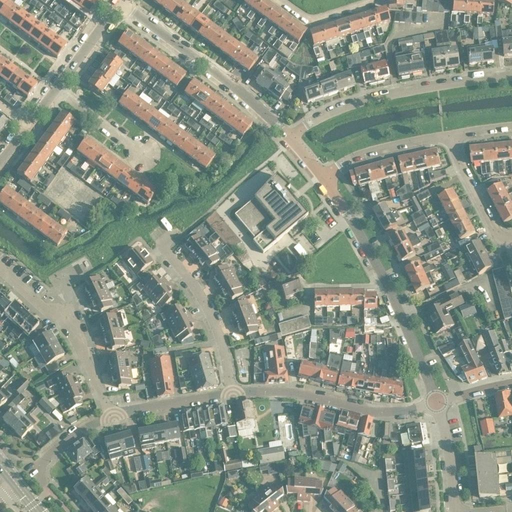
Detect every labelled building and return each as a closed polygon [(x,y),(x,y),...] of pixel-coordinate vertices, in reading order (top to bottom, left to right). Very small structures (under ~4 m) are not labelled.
[(0,0),(0,12),(8,2),(5,0),(0,0)] [(9,0),(8,2),(0,12),(0,15),(8,22),(18,9),(13,5),(14,4),(9,0)] [(94,0),(84,0),(79,8),(77,9),(82,13),(83,11),(88,15),(98,2),(94,0)] [(180,1),(178,0),(166,0),(161,7),(170,14),(180,1)] [(246,0),(244,3),(255,11),(263,0),(246,0)] [(264,0),(263,0),(255,11),(266,19),(274,8),(264,0)] [(388,0),(389,1),(388,7),(402,8),(402,9),(405,9),(405,10),(412,10),(413,5),(406,5),(406,1),(403,1),(403,0),(388,0)] [(466,0),(453,0),(452,12),(466,13),(466,0)] [(480,0),(479,0),(466,0),(466,13),(479,14),(480,0)] [(493,1),(480,0),(479,14),(492,15),(493,1)] [(190,9),(180,1),(170,14),(180,21),(190,9)] [(219,10),(222,6),(216,1),(213,6),(219,10)] [(38,2),(34,7),(40,10),(43,6),(38,2)] [(59,14),(62,10),(57,6),(53,10),(59,14)] [(227,9),(222,6),(219,10),(223,14),(227,9)] [(19,7),(18,9),(8,22),(18,29),(27,16),(22,12),(24,11),(19,7)] [(274,8),(266,19),(276,27),(285,15),(274,8)] [(385,8),(371,13),(375,26),(389,22),(385,8)] [(190,9),(180,21),(190,29),(199,16),(190,9)] [(62,10),(59,14),(64,18),(67,14),(62,10)] [(54,21),(57,16),(52,13),(48,17),(54,21)] [(375,26),(371,13),(358,17),(362,30),(375,26)] [(29,15),(27,16),(18,29),(28,36),(37,23),(32,20),(33,18),(29,15)] [(285,15),(276,27),(287,35),(295,23),(285,15)] [(62,20),(57,16),(54,21),(59,25),(62,20)] [(199,16),(190,29),(199,36),(209,23),(199,16)] [(74,26),(78,21),(72,17),(69,22),(74,26)] [(358,17),(346,21),(350,34),(362,30),(358,17)] [(261,19),(257,25),(261,28),(265,22),(261,19)] [(346,21),(333,25),(337,38),(350,34),(346,21)] [(511,30),(506,31),(501,32),(500,21),(494,22),(495,27),(494,27),(494,29),(496,41),(501,40),(503,56),(511,55),(511,30)] [(38,22),(37,23),(28,36),(37,43),(47,30),(42,27),(43,25),(38,22)] [(209,23),(199,36),(209,43),(219,30),(209,23)] [(295,23),(287,35),(292,39),(290,41),(293,43),(289,49),(293,52),(299,44),(298,43),(306,31),(295,23)] [(69,32),(72,28),(67,24),(63,28),(69,32)] [(333,25),(321,28),(325,42),(326,45),(327,52),(328,52),(330,60),(336,58),(333,49),(332,50),(331,46),(339,44),(337,38),(333,25)] [(272,27),(267,33),(272,36),(276,30),(272,27)] [(321,28),(309,32),(313,45),(312,46),(313,49),(315,56),(320,54),(318,47),(320,46),(319,44),(325,42),(321,28)] [(48,29),(47,30),(37,43),(47,50),(56,38),(51,34),(53,32),(48,29)] [(219,30),(209,43),(219,50),(228,37),(219,30)] [(127,51),(137,39),(127,31),(118,44),(127,51)] [(363,33),(367,44),(372,43),(368,31),(363,33)] [(446,32),(440,33),(446,68),(447,68),(447,70),(457,68),(457,67),(458,66),(456,48),(449,49),(446,32)] [(446,68),(440,33),(434,33),(436,51),(431,52),(433,70),(434,70),(435,72),(445,70),(444,68),(446,68)] [(254,43),(257,39),(252,35),(249,39),(254,43)] [(283,35),(278,41),(282,44),(286,38),(283,35)] [(57,36),(56,38),(47,50),(56,58),(57,58),(66,45),(61,41),(62,40),(57,36)] [(238,45),(228,37),(219,50),(228,57),(238,45)] [(137,39),(127,51),(137,59),(147,46),(137,39)] [(257,39),(254,43),(259,47),(263,43),(257,39)] [(238,45),(228,57),(238,65),(248,52),(238,45)] [(385,52),(383,45),(372,49),(374,55),(385,52)] [(481,63),(479,45),(466,47),(468,65),(481,63)] [(492,48),(485,49),(484,45),(479,45),(481,63),(494,61),(492,48)] [(156,53),(147,46),(137,59),(147,66),(156,53)] [(277,54),(270,48),(262,59),(269,64),(277,54)] [(121,60),(125,55),(119,51),(116,56),(121,60)] [(248,52),(238,65),(248,72),(257,59),(248,52)] [(156,53),(147,66),(157,73),(166,60),(156,53)] [(352,55),(352,56),(355,67),(361,66),(358,53),(352,55)] [(102,65),(115,75),(122,65),(109,55),(102,65)] [(411,74),(423,72),(420,55),(407,57),(411,74)] [(355,67),(352,56),(345,57),(348,69),(355,67)] [(411,74),(407,57),(395,59),(398,76),(411,74)] [(285,66),(288,62),(282,58),(279,61),(285,66)] [(176,67),(166,60),(157,73),(166,80),(176,67)] [(127,61),(124,66),(129,70),(132,65),(127,61)] [(293,66),(288,62),(285,66),(286,67),(285,67),(292,73),(292,72),(299,77),(301,66),(293,66)] [(7,63),(0,72),(0,80),(1,81),(2,79),(7,83),(17,70),(7,63)] [(385,63),(372,66),(376,83),(384,82),(384,80),(388,79),(385,63)] [(102,65),(95,75),(108,84),(115,75),(102,65)] [(276,69),(272,74),(261,66),(254,76),(258,79),(255,83),(267,91),(280,73),(276,69)] [(301,66),(299,77),(299,79),(305,80),(306,77),(315,73),(313,68),(313,69),(312,67),(301,66)] [(376,83),(372,66),(360,69),(364,84),(368,83),(369,85),(376,83)] [(176,67),(166,80),(176,87),(186,75),(176,67)] [(138,78),(141,73),(136,69),(133,74),(138,78)] [(17,70),(7,83),(6,85),(11,88),(12,87),(17,90),(27,77),(17,70)] [(141,73),(138,78),(143,82),(147,77),(141,73)] [(280,73),(267,91),(279,100),(281,97),(286,100),(293,90),(282,82),(286,77),(280,73)] [(339,92),(354,87),(349,73),(334,78),(339,92)] [(95,75),(88,85),(104,97),(107,93),(104,90),(108,84),(95,75)] [(132,84),(136,88),(140,82),(130,75),(127,80),(132,84)] [(27,77),(17,90),(16,92),(20,95),(22,94),(27,97),(27,98),(37,85),(36,84),(36,85),(27,77)] [(339,92),(334,78),(318,84),(323,98),(339,92)] [(194,101),(203,88),(194,81),(184,93),(194,101)] [(157,92),(161,88),(155,84),(152,88),(157,92)] [(318,84),(302,90),(307,103),(323,98),(318,84)] [(116,90),(121,94),(124,90),(119,86),(116,90)] [(161,88),(157,92),(162,96),(166,92),(161,88)] [(213,95),(203,88),(194,101),(204,108),(213,95)] [(121,94),(116,90),(112,95),(118,99),(121,94)] [(152,99),(156,94),(151,91),(148,95),(152,99)] [(128,112),(137,99),(132,95),(127,92),(126,93),(118,105),(128,112)] [(161,98),(156,94),(152,99),(158,103),(161,98)] [(213,95),(204,108),(213,115),(223,102),(213,95)] [(11,99),(7,103),(12,107),(16,102),(11,99)] [(137,99),(128,112),(137,119),(147,106),(137,99)] [(223,102),(213,115),(223,122),(232,110),(223,102)] [(185,113),(188,108),(183,104),(180,109),(185,113)] [(172,113),(175,109),(170,105),(166,109),(172,113)] [(156,113),(147,106),(137,119),(147,126),(156,113)] [(188,108),(185,113),(190,117),(194,112),(188,108)] [(175,109),(172,113),(177,117),(181,113),(175,109)] [(232,110),(223,122),(233,130),(242,117),(232,110)] [(62,113),(55,123),(67,132),(71,127),(72,127),(76,123),(62,112),(62,113)] [(166,121),(156,113),(147,126),(157,133),(166,121)] [(242,117),(233,130),(242,137),(252,124),(242,117)] [(191,128),(194,123),(189,119),(186,124),(191,128)] [(204,127),(207,123),(202,119),(199,123),(204,127)] [(176,128),(166,121),(157,133),(166,141),(176,128)] [(55,123),(47,133),(60,142),(64,137),(65,137),(68,133),(67,132),(55,123)] [(200,127),(194,123),(191,128),(196,132),(200,127)] [(207,123),(204,127),(209,131),(213,127),(207,123)] [(176,128),(166,141),(176,148),(185,135),(176,128)] [(47,133),(39,143),(53,152),(56,147),(57,148),(61,143),(60,142),(47,133)] [(80,133),(76,138),(81,142),(85,137),(80,133)] [(224,142),(227,137),(221,133),(218,138),(224,142)] [(210,142),(214,137),(209,134),(205,138),(210,142)] [(195,142),(185,135),(176,148),(186,155),(195,142)] [(219,142),(214,137),(210,142),(216,146),(219,142)] [(232,141),(227,137),(224,142),(229,146),(232,141)] [(81,142),(76,138),(71,144),(76,148),(81,142)] [(87,139),(86,139),(76,152),(81,156),(81,155),(87,159),(96,146),(87,139)] [(205,149),(195,142),(186,155),(195,162),(205,149)] [(53,152),(39,143),(32,153),(45,162),(49,157),(50,158),(53,153),(53,152)] [(511,160),(509,144),(496,145),(498,162),(499,173),(504,173),(503,161),(511,160)] [(496,145),(484,147),(487,175),(487,180),(491,178),(490,163),(498,162),(496,145)] [(96,146),(87,159),(86,160),(91,163),(97,167),(106,154),(96,146)] [(487,175),(484,147),(470,148),(472,164),(481,163),(482,175),(487,175)] [(205,149),(195,162),(205,169),(214,157),(205,149)] [(437,150),(425,153),(428,168),(430,180),(435,179),(446,176),(445,170),(433,173),(432,168),(441,166),(437,150)] [(32,153),(24,163),(38,172),(42,167),(42,168),(46,163),(45,162),(32,153)] [(65,153),(61,158),(66,162),(70,157),(65,153)] [(428,168),(425,153),(412,156),(415,171),(419,189),(431,183),(430,180),(422,182),(420,170),(428,168)] [(106,154),(97,167),(96,167),(101,171),(101,170),(107,174),(117,161),(106,154)] [(415,171),(412,156),(399,159),(399,162),(402,173),(406,194),(412,193),(410,185),(409,185),(407,173),(415,171)] [(66,162),(61,158),(57,164),(61,168),(66,162)] [(393,160),(380,164),(385,179),(388,191),(392,189),(389,178),(398,176),(397,175),(402,173),(399,162),(394,163),(393,160)] [(117,161),(107,174),(106,175),(111,178),(112,178),(117,182),(127,169),(117,161)] [(75,174),(79,169),(69,162),(66,167),(70,170),(75,174)] [(38,172),(24,163),(17,173),(30,183),(34,177),(35,178),(38,173),(38,172)] [(380,164),(368,167),(376,194),(380,193),(377,181),(385,179),(380,164)] [(356,171),(356,172),(351,174),(354,186),(359,184),(360,187),(368,184),(373,202),(377,200),(376,194),(368,167),(356,171)] [(79,169),(75,174),(81,179),(85,174),(79,169)] [(127,169),(117,182),(116,182),(121,186),(122,185),(127,189),(137,176),(127,169)] [(47,178),(52,182),(55,177),(50,173),(47,178)] [(137,176),(127,189),(126,190),(131,193),(132,193),(137,197),(147,184),(137,176)] [(307,216),(287,191),(289,188),(276,176),(254,198),(234,215),(255,239),(252,241),(263,253),(307,216)] [(52,182),(47,178),(42,184),(47,188),(52,182)] [(22,188),(25,183),(20,179),(17,184),(22,188)] [(496,179),(485,185),(488,191),(488,192),(493,203),(508,195),(504,189),(508,187),(506,182),(499,185),(496,179)] [(95,189),(99,184),(94,180),(90,185),(95,189)] [(31,187),(25,183),(22,188),(27,192),(31,187)] [(99,184),(95,189),(101,194),(105,189),(99,184)] [(147,184),(137,197),(136,197),(141,201),(142,200),(147,204),(157,191),(147,184)] [(0,204),(6,209),(16,196),(11,192),(11,191),(6,187),(0,196),(0,204)] [(431,197),(428,190),(417,196),(420,203),(431,197)] [(459,201),(453,190),(439,198),(444,208),(459,201)] [(413,206),(418,204),(415,197),(412,193),(399,196),(401,202),(410,200),(410,202),(413,206)] [(42,203),(45,198),(40,194),(36,199),(42,203)] [(16,195),(16,196),(6,209),(16,216),(26,203),(21,199),(21,198),(16,195)] [(115,204),(119,199),(114,195),(110,200),(115,204)] [(511,203),(508,195),(493,203),(499,213),(511,206),(511,203)] [(51,202),(45,198),(42,203),(47,207),(51,202)] [(125,204),(119,199),(115,204),(121,209),(125,204)] [(459,201),(444,208),(450,219),(464,212),(459,201)] [(27,202),(26,203),(16,216),(27,224),(36,211),(31,207),(31,206),(27,202)] [(380,221),(391,215),(385,204),(373,210),(380,221)] [(418,204),(413,206),(416,213),(410,216),(413,222),(424,216),(421,210),(422,210),(418,204)] [(511,219),(511,206),(499,213),(504,224),(511,219)] [(62,218),(65,213),(60,209),(57,214),(62,218)] [(437,220),(444,218),(442,209),(434,212),(437,220)] [(37,210),(36,211),(27,224),(37,231),(46,218),(41,214),(41,213),(37,210)] [(397,226),(395,221),(400,218),(397,212),(391,215),(380,221),(386,232),(397,226)] [(470,222),(464,212),(450,219),(455,230),(470,222)] [(65,213),(62,218),(67,222),(67,223),(71,226),(75,222),(70,218),(71,217),(65,213)] [(424,216),(413,222),(417,227),(427,222),(424,216)] [(47,217),(46,218),(37,231),(47,239),(56,225),(51,222),(51,221),(47,217)] [(56,225),(47,239),(57,246),(56,246),(57,246),(67,233),(61,229),(64,225),(59,222),(56,225)] [(475,233),(470,222),(455,230),(458,235),(456,237),(458,242),(475,233)] [(433,231),(426,235),(429,239),(435,236),(433,231)] [(416,234),(407,239),(404,232),(390,239),(396,251),(415,241),(419,239),(416,234)] [(193,260),(210,245),(204,237),(202,239),(198,234),(188,242),(192,247),(188,250),(191,254),(189,256),(193,260)] [(415,241),(396,251),(402,262),(416,255),(412,248),(417,245),(415,241)] [(440,248),(437,242),(427,247),(430,253),(440,248)] [(438,242),(437,242),(440,248),(444,254),(443,252),(448,250),(444,243),(440,245),(438,242)] [(486,255),(480,242),(466,249),(468,254),(466,255),(470,263),(486,255)] [(210,245),(193,260),(196,265),(199,263),(202,266),(205,263),(209,268),(219,259),(215,255),(217,253),(210,245)] [(142,254),(137,248),(123,260),(136,276),(152,262),(144,252),(142,254)] [(440,248),(430,253),(424,256),(427,262),(444,254),(440,248)] [(461,255),(457,249),(444,256),(448,262),(461,255)] [(486,255),(470,263),(474,271),(476,270),(479,275),(493,268),(486,255)] [(434,265),(423,270),(420,263),(405,269),(411,281),(425,275),(436,269),(434,265)] [(456,278),(455,275),(454,273),(449,264),(441,268),(448,282),(456,278)] [(216,290),(236,278),(231,269),(229,270),(226,265),(215,271),(218,277),(213,279),(216,283),(213,284),(216,290)] [(507,274),(506,267),(492,271),(494,277),(507,274)] [(425,275),(411,281),(416,293),(430,287),(427,279),(432,277),(430,273),(436,270),(436,269),(425,275)] [(466,282),(465,280),(460,270),(454,273),(455,275),(456,278),(457,279),(460,285),(466,282)] [(482,274),(483,283),(491,282),(490,273),(482,274)] [(150,274),(140,283),(136,286),(140,291),(143,289),(149,297),(167,282),(163,277),(161,279),(158,276),(154,279),(150,274)] [(254,278),(261,287),(266,284),(258,274),(254,278)] [(509,280),(507,274),(494,277),(495,283),(509,280)] [(86,300),(107,290),(103,281),(100,282),(98,277),(86,282),(89,287),(84,290),(86,294),(84,295),(86,300)] [(241,287),(236,278),(216,290),(219,295),(222,293),(224,297),(228,295),(231,300),(242,293),(239,288),(241,287)] [(460,285),(457,279),(443,286),(446,292),(460,285)] [(280,286),(285,299),(302,292),(297,280),(280,286)] [(509,280),(495,283),(497,289),(510,286),(509,280)] [(167,282),(149,297),(156,305),(157,303),(161,308),(171,300),(167,295),(171,292),(168,288),(171,287),(167,282)] [(510,286),(497,289),(498,295),(511,292),(510,286)] [(255,291),(258,297),(264,295),(261,288),(255,291)] [(112,300),(107,290),(86,300),(89,306),(92,304),(94,309),(98,306),(101,312),(112,306),(110,301),(112,300)] [(351,291),(339,292),(339,307),(351,307),(351,291)] [(364,306),(364,295),(363,295),(363,291),(351,291),(351,307),(364,306)] [(326,292),(314,292),(314,307),(327,307),(326,292)] [(339,292),(326,292),(327,307),(339,307),(339,292)] [(459,292),(433,305),(435,309),(427,313),(437,333),(453,325),(447,311),(464,303),(459,292)] [(511,297),(511,292),(498,295),(500,301),(511,297)] [(364,295),(364,306),(364,310),(376,309),(376,294),(364,295)] [(6,296),(0,302),(0,318),(11,307),(11,306),(7,303),(10,299),(6,296)] [(511,304),(511,297),(500,301),(501,307),(511,304)] [(233,324),(254,316),(251,306),(248,307),(246,301),(234,305),(236,311),(232,313),(233,317),(230,318),(233,324)] [(14,303),(11,306),(11,307),(0,318),(0,321),(2,324),(7,318),(11,322),(25,307),(22,304),(19,307),(14,303)] [(511,304),(501,307),(503,313),(511,310),(511,304)] [(461,317),(471,315),(469,306),(459,308),(461,317)] [(25,307),(11,322),(16,327),(11,332),(15,335),(30,318),(26,314),(29,310),(25,307)] [(170,328),(191,318),(188,313),(186,314),(183,310),(179,312),(176,307),(160,315),(163,321),(166,320),(170,328)] [(511,310),(503,313),(505,320),(511,317),(511,310)] [(120,313),(115,314),(103,318),(104,323),(100,325),(101,329),(98,330),(100,336),(122,329),(121,327),(124,327),(120,313)] [(254,316),(233,324),(235,329),(237,328),(239,332),(244,331),(246,336),(258,332),(256,326),(258,325),(254,316)] [(310,328),(307,316),(301,318),(305,329),(310,328)] [(30,318),(15,335),(18,338),(23,333),(28,337),(38,325),(42,322),(38,319),(35,322),(30,318)] [(194,323),(191,318),(170,328),(175,338),(177,337),(180,342),(191,336),(188,331),(193,329),(191,325),(194,323)] [(301,318),(295,319),(299,331),(305,329),(301,318)] [(375,326),(374,318),(364,319),(364,326),(364,332),(375,331),(375,326)] [(299,331),(295,319),(290,321),(293,333),(299,331)] [(293,333),(290,321),(284,323),(287,334),(293,333)] [(287,334),(284,323),(278,324),(281,336),(287,334)] [(40,354),(57,344),(50,333),(47,335),(43,329),(39,331),(26,340),(30,346),(33,344),(40,354)] [(125,339),(122,329),(100,336),(101,341),(104,341),(105,345),(110,343),(112,349),(124,346),(122,340),(125,339)] [(354,338),(354,329),(346,329),(345,338),(354,338)] [(510,374),(499,343),(494,331),(484,335),(492,358),(488,360),(491,367),(495,365),(499,375),(510,374)] [(159,334),(151,337),(155,348),(163,345),(159,334)] [(468,337),(452,343),(438,349),(443,356),(460,348),(469,366),(462,369),(470,384),(487,377),(468,337)] [(505,341),(499,343),(510,374),(511,373),(511,356),(510,357),(509,353),(505,341)] [(64,355),(57,344),(40,354),(46,365),(44,366),(50,375),(60,369),(55,361),(64,355)] [(315,356),(315,360),(313,365),(310,380),(322,383),(326,368),(318,366),(319,361),(318,361),(319,356),(319,347),(318,345),(316,345),(315,356)] [(264,349),(265,353),(263,354),(264,362),(284,359),(283,347),(264,349)] [(107,373),(130,369),(129,359),(126,359),(125,353),(113,355),(114,361),(109,362),(109,366),(106,367),(107,373)] [(190,370),(211,366),(207,354),(187,358),(190,370)] [(64,365),(72,361),(69,357),(61,361),(64,365)] [(171,370),(169,357),(149,360),(151,373),(171,370)] [(10,364),(5,358),(0,363),(0,372),(5,367),(6,368),(10,364)] [(286,372),(284,359),(264,362),(265,369),(267,369),(268,373),(286,372)] [(343,361),(340,373),(339,380),(338,380),(337,387),(346,389),(349,374),(351,362),(343,361)] [(372,378),(367,378),(364,392),(373,394),(378,369),(377,361),(373,361),(374,368),(372,378)] [(310,380),(313,365),(301,362),(297,377),(310,380)] [(322,383),(324,383),(323,385),(328,387),(329,385),(335,386),(339,368),(340,365),(327,362),(326,368),(322,383)] [(354,375),(349,374),(346,389),(355,391),(359,367),(360,363),(356,362),(354,375)] [(359,367),(355,391),(364,392),(367,378),(362,377),(364,364),(360,363),(359,367)] [(211,366),(190,370),(193,381),(214,377),(211,366)] [(130,369),(107,373),(108,379),(111,378),(112,383),(117,382),(118,388),(131,386),(130,380),(132,379),(130,369)] [(382,370),(378,369),(373,394),(382,396),(385,381),(380,380),(382,370)] [(171,370),(151,373),(153,386),(155,385),(171,383),(173,382),(171,370)] [(268,373),(265,373),(263,373),(263,382),(265,382),(265,384),(287,383),(286,372),(268,373)] [(61,395),(79,386),(74,376),(62,382),(59,377),(46,383),(49,388),(56,385),(61,395)] [(395,376),(395,377),(391,397),(395,398),(395,399),(399,400),(400,399),(402,392),(401,392),(402,382),(398,382),(399,376),(395,376)] [(217,387),(214,377),(193,381),(196,391),(217,387)] [(390,382),(385,381),(382,396),(391,397),(395,377),(394,377),(391,377),(390,382)] [(19,395),(20,394),(29,385),(24,379),(13,390),(19,395)] [(173,395),(171,383),(155,385),(157,398),(173,395)] [(0,388),(0,407),(6,401),(2,396),(8,389),(4,385),(0,388)] [(79,386),(61,395),(65,405),(59,407),(62,414),(74,409),(71,402),(84,396),(79,386)] [(511,400),(510,392),(495,395),(499,418),(511,415),(511,400)] [(20,394),(19,395),(11,403),(16,407),(25,398),(20,394)] [(47,401),(47,400),(44,397),(38,403),(49,414),(55,409),(47,401)] [(52,398),(47,400),(47,401),(55,409),(59,404),(52,398)] [(254,420),(250,401),(232,404),(236,423),(237,428),(255,425),(254,420)] [(226,424),(223,405),(212,407),(215,426),(226,424)] [(309,427),(313,408),(303,406),(298,424),(302,425),(302,426),(303,437),(309,436),(310,439),(309,427)] [(212,407),(201,409),(204,428),(215,426),(212,407)] [(12,429),(24,418),(14,408),(3,420),(12,429)] [(316,429),(320,429),(325,411),(313,408),(309,427),(310,439),(317,438),(316,429)] [(204,428),(201,409),(190,411),(194,430),(199,429),(201,440),(206,439),(205,432),(204,428)] [(194,430),(190,411),(179,413),(183,432),(188,431),(190,439),(195,439),(194,430)] [(325,411),(320,429),(323,430),(324,442),(332,442),(331,432),(334,433),(335,428),(332,427),(335,414),(325,411)] [(344,433),(346,429),(350,414),(340,411),(335,428),(334,433),(344,435),(344,433)] [(346,429),(344,433),(349,434),(346,446),(351,447),(359,416),(350,414),(346,429)] [(372,419),(362,417),(354,448),(358,449),(362,436),(368,437),(372,419)] [(24,418),(12,429),(21,438),(33,427),(24,418)] [(495,434),(492,420),(481,422),(483,436),(495,434)] [(39,426),(43,432),(48,428),(44,422),(39,426)] [(383,422),(382,439),(389,439),(390,441),(398,442),(396,433),(390,433),(391,422),(383,422)] [(176,424),(163,426),(166,442),(179,440),(176,424)] [(423,441),(421,433),(419,424),(405,426),(408,438),(409,444),(423,441)] [(163,426),(150,428),(154,445),(166,442),(163,426)] [(235,426),(229,427),(231,438),(237,437),(235,426)] [(154,445),(150,428),(138,431),(141,450),(143,452),(145,454),(155,452),(154,445)] [(129,432),(116,436),(120,452),(134,448),(129,432)] [(89,435),(84,439),(91,449),(97,446),(89,435)] [(104,440),(108,456),(109,460),(101,463),(105,467),(111,474),(114,477),(118,475),(114,470),(110,460),(122,457),(120,452),(116,436),(104,440)] [(91,452),(82,440),(68,450),(76,463),(91,452)] [(323,459),(321,451),(317,452),(316,446),(311,447),(312,457),(323,459)] [(184,448),(177,449),(179,464),(187,463),(184,448)] [(238,469),(236,460),(227,462),(224,448),(220,449),(224,471),(238,469)] [(284,460),(282,448),(258,452),(260,464),(284,460)] [(404,464),(424,462),(423,451),(422,451),(403,453),(404,464)] [(353,453),(351,461),(366,465),(368,458),(353,453)] [(476,465),(496,463),(496,454),(476,456),(475,456),(476,465)] [(139,457),(142,471),(148,470),(145,456),(139,457)] [(142,471),(139,457),(133,458),(136,473),(142,471)] [(425,465),(424,462),(404,464),(405,474),(427,472),(426,465),(425,465)] [(336,466),(336,465),(324,463),(322,470),(333,473),(336,466)] [(496,463),(476,465),(477,475),(497,473),(496,463)] [(83,464),(76,469),(76,470),(80,475),(87,470),(83,464)] [(111,474),(105,467),(101,471),(107,477),(111,474)] [(427,472),(405,474),(406,484),(426,482),(425,473),(427,472)] [(497,473),(477,475),(478,486),(499,484),(497,473)] [(111,474),(107,477),(107,478),(105,480),(111,486),(113,484),(117,481),(114,477),(111,474)] [(303,501),(304,478),(294,478),(294,480),(287,480),(287,487),(285,488),(287,494),(297,495),(296,501),(303,501)] [(304,478),(303,501),(309,502),(310,496),(320,496),(320,497),(323,490),(321,489),(321,482),(315,482),(315,479),(304,478)] [(82,499),(94,488),(86,479),(74,489),(82,499)] [(427,492),(426,482),(406,484),(407,494),(427,492)] [(268,486),(259,492),(274,510),(279,506),(275,501),(283,495),(281,489),(279,489),(274,484),(269,488),(268,486)] [(499,484),(478,486),(480,498),(481,498),(500,496),(499,484)] [(94,488),(82,499),(91,509),(103,498),(94,488)] [(122,498),(126,495),(120,488),(116,492),(122,498)] [(328,511),(333,511),(347,498),(340,491),(338,493),(334,488),(328,493),(326,492),(323,498),(324,498),(330,506),(326,510),(328,511)] [(271,511),(274,510),(259,492),(251,499),(253,501),(247,505),(252,510),(250,511),(261,511),(265,510),(266,511),(271,511)] [(428,502),(427,492),(407,494),(408,504),(428,502)] [(127,495),(126,495),(122,498),(128,505),(132,501),(127,495)] [(103,498),(91,509),(93,511),(106,511),(111,508),(103,498)] [(357,511),(359,511),(347,498),(333,511),(357,511)] [(429,511),(428,502),(408,504),(408,511),(429,511)]
